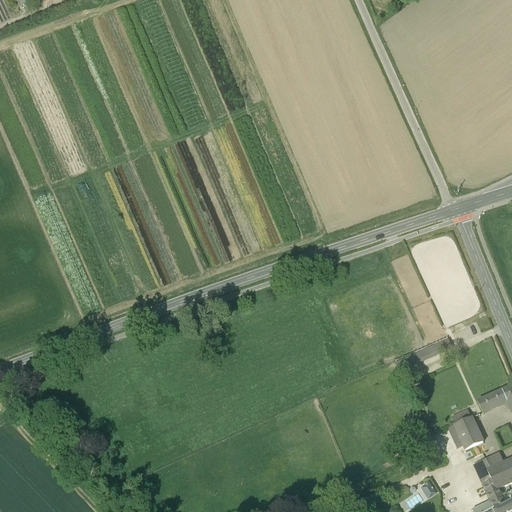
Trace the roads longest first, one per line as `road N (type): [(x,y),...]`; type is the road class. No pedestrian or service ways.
road 1 (tertiary): [(456,209),(0,371)]
road 2 (residential): [(456,209),(357,0)]
road 3 (tertiary): [(511,345),(456,209)]
road 4 (track): [(0,406),(95,511)]
